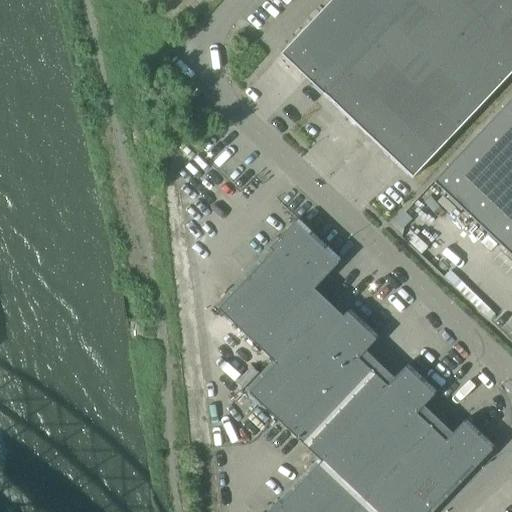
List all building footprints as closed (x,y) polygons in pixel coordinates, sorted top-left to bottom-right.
[(280,55),(324,96),(393,24),(367,0),(332,0),(301,33),(280,55)] [(367,0),(393,24),(414,0),(367,0)] [(414,0),(393,24),(436,65),(497,0),(414,0)] [(511,0),(497,0),(436,65),(480,107),(511,73),(511,0)] [(324,96),(367,137),(436,65),(393,24),(324,96)] [(436,65),(367,137),(412,179),(480,107),(436,65)] [(511,99),(433,183),(511,257),(511,99)] [(245,391),(274,418),(364,323),(355,315),(354,315),(349,310),(344,315),(342,317),(314,290),(336,266),(341,261),(336,256),(336,255),(303,224),(302,224),(297,219),(292,224),(214,307),(272,362),(245,391)] [(274,418),(302,445),(372,373),(358,359),(374,343),(374,342),(378,337),(373,333),(373,332),(364,323),(274,418)] [(302,445),(318,459),(330,471),(422,378),(413,370),(407,365),(402,370),(387,386),(372,373),(302,445)] [(422,378),(330,471),(361,500),(430,428),(416,414),(432,398),(432,397),(436,392),(431,388),(431,387),(422,378)] [(361,500),(362,501),(373,511),(433,511),(495,447),(471,424),(470,424),(465,420),(461,425),(460,425),(445,441),(430,428),(361,500)] [(350,511),(362,501),(361,500),(330,471),(318,459),(267,511),(350,511)] [(373,511),(362,501),(350,511),(373,511)]
